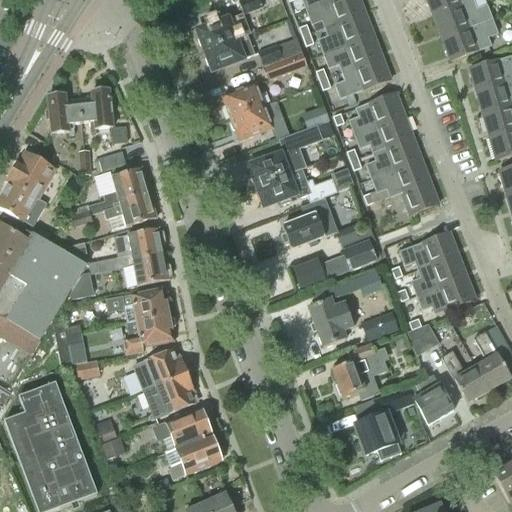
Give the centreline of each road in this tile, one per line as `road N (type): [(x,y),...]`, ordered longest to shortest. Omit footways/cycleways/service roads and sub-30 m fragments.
road 1 (residential): [(315,511),(138,49),(79,0)]
road 2 (unclassified): [(511,336),(380,0)]
